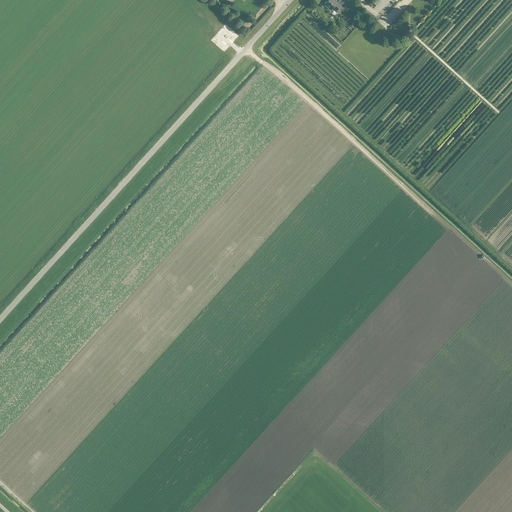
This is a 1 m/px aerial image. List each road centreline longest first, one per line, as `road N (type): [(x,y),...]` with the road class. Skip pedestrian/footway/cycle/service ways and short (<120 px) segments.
road 1 (unclassified): [(0,321),(291,0)]
road 2 (track): [(507,384),(391,511)]
